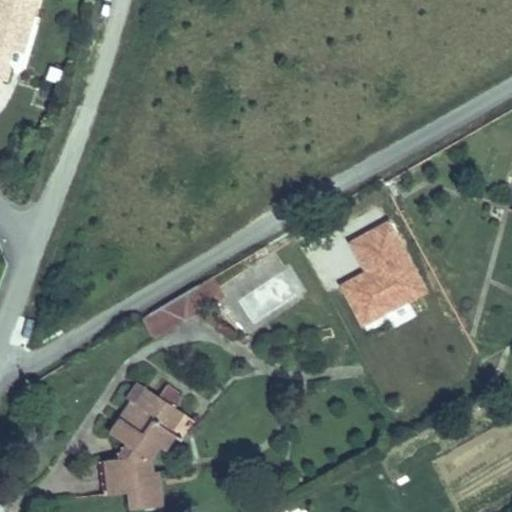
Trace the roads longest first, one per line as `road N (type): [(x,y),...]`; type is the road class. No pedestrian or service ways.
road 1 (unclassified): [(0,368),(31,363),(511,88)]
road 2 (residential): [(29,239),(121,0)]
